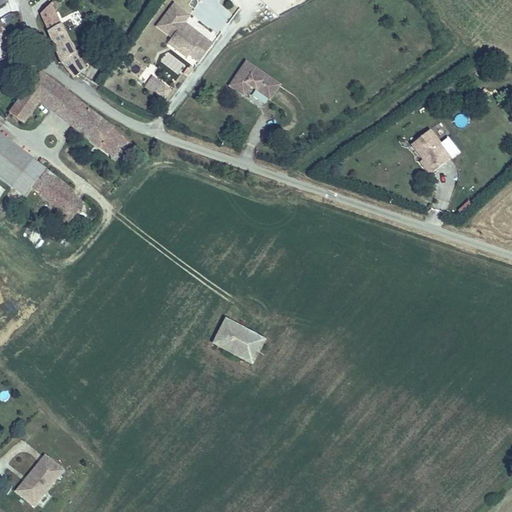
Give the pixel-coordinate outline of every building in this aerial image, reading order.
[(0,0),(0,11),(12,5),(9,0),(0,0)] [(63,61),(77,79),(86,71),(73,52),(65,36),(55,16),(70,0),(69,0),(58,0),(42,17),(63,61)] [(190,14),(175,3),(159,25),(174,36),(171,39),(180,45),(186,44),(193,49),(191,51),(202,59),(214,42),(185,21),(190,14)] [(65,36),(73,52),(85,46),(77,32),(65,36)] [(186,44),(180,45),(178,47),(189,55),(191,51),(193,49),(186,44)] [(126,69),(165,96),(174,84),(135,57),(126,69)] [(284,87),(249,60),(232,84),(245,93),(252,84),(274,99),(284,87)] [(51,80),(43,74),(11,114),(26,126),(44,105),(111,157),(125,139),(95,115),(51,80)] [(36,159),(0,132),(0,173),(16,186),(36,159)] [(60,139),(53,134),(48,139),(55,144),(60,139)] [(422,163),(430,173),(453,155),(442,141),(434,147),(424,134),(408,146),(422,163)] [(125,139),(111,157),(119,163),(134,146),(125,139)] [(76,193),(38,163),(33,169),(54,187),(47,196),(67,213),(64,219),(68,222),(71,217),(74,218),(84,205),(73,195),(76,193)] [(426,177),(430,173),(422,163),(417,167),(426,177)] [(266,337),(224,317),(211,342),(252,363),(266,337)] [(68,474),(51,460),(23,495),(40,509),(68,474)]
